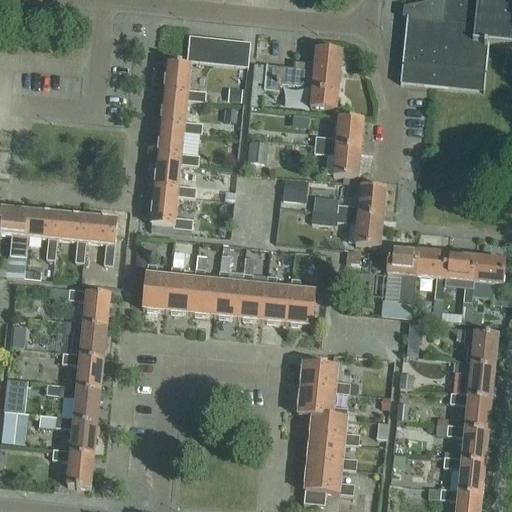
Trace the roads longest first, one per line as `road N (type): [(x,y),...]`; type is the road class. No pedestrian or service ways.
road 1 (residential): [(107,7),(372,33)]
road 2 (residential): [(145,511),(159,365),(263,375)]
road 3 (residential): [(14,111),(96,119),(107,7)]
road 4 (residential): [(388,168),(395,108),(372,33)]
road 5 (residential): [(276,511),(281,450),(263,375)]
